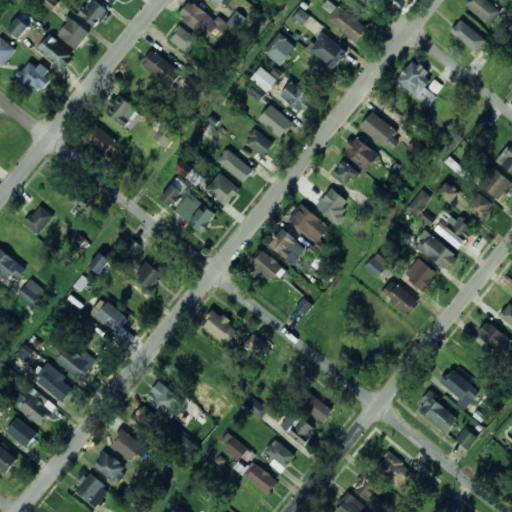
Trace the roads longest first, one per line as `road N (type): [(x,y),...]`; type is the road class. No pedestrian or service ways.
road 1 (residential): [(436,0),(21,511)]
road 2 (residential): [(506,511),(0,97)]
road 3 (residential): [(294,511),(511,243)]
road 4 (residential): [(0,201),(163,0)]
road 5 (residential): [(511,112),(374,0)]
